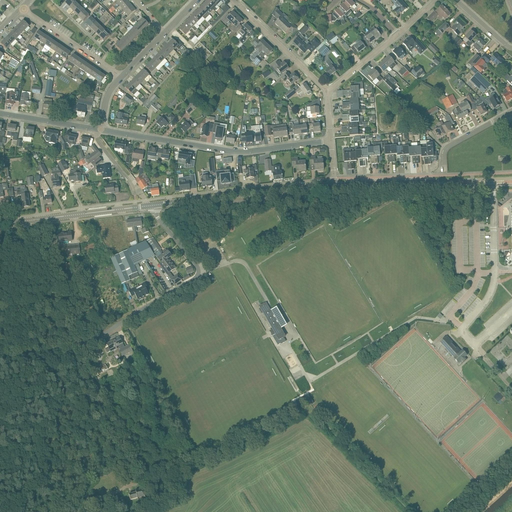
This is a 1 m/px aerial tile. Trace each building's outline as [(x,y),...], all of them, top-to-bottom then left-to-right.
[(95,0),(93,2),(89,7),(92,10),(98,3),(95,0)] [(126,0),(120,6),(123,9),(118,12),(118,13),(120,15),(122,13),(124,11),(125,11),(131,5),(126,0)] [(208,0),(206,3),(213,10),(215,12),(217,10),(215,8),(217,5),(212,0),(208,0)] [(262,0),(257,6),(261,10),(262,12),(263,12),(265,14),(270,8),(262,0)] [(355,5),(350,0),(345,0),(346,0),(346,1),(343,4),(349,10),(355,5)] [(395,4),(392,8),(397,14),(400,12),(402,10),(403,12),(407,8),(400,0),(392,0),(395,4)] [(75,2),(70,8),(74,12),(80,6),(75,2)] [(213,10),(206,3),(202,7),(209,14),(213,10)] [(79,17),(85,11),(82,8),(84,6),(82,4),(80,6),(74,12),(79,17)] [(344,15),(349,10),(343,4),(342,4),(340,5),(341,6),(338,9),(344,15)] [(136,10),(131,5),(125,11),(129,16),(136,10)] [(446,19),(447,18),(450,15),(448,13),(449,12),(445,9),(445,8),(444,8),(442,6),(435,12),(434,12),(427,19),(431,23),(440,14),(446,19)] [(210,15),(209,14),(202,7),(197,12),(203,17),(205,20),(210,15)] [(363,7),(358,12),(362,16),(368,10),(363,7)] [(271,15),(275,17),(278,11),(279,10),(275,8),(271,15)] [(344,15),(338,9),(332,14),(333,15),(332,16),(331,16),(327,15),(327,23),(331,23),(331,22),(335,22),(337,19),(339,21),(344,15)] [(89,15),(85,11),(79,17),(84,21),(89,15)] [(275,24),(281,29),(286,23),(283,20),(285,17),(278,11),(275,17),(278,20),(275,24)] [(193,16),(198,21),(203,17),(197,12),(193,16)] [(232,23),(238,17),(233,12),(230,16),(228,14),(221,20),(226,25),(230,21),(232,23)] [(88,25),(90,28),(96,22),(94,20),(96,17),(93,14),(88,19),(89,20),(84,24),(87,27),(88,25)] [(193,16),(188,21),(197,29),(200,27),(196,24),(198,21),(193,16)] [(242,21),(238,17),(232,23),(234,25),(231,29),(235,34),(242,27),(239,25),(242,21)] [(142,18),(140,20),(141,21),(138,23),(144,29),(149,24),(142,18)] [(286,23),(281,29),(286,34),(289,30),(293,34),(297,29),(292,24),(293,23),(290,19),(286,23)] [(459,20),(455,24),(454,25),(454,26),(451,29),(458,36),(464,29),(463,30),(463,29),(465,26),(459,20)] [(19,25),(25,31),(29,26),(23,21),(19,25)] [(184,25),(189,30),(192,28),(195,32),(197,29),(188,21),(184,25)] [(96,22),(90,28),(95,32),(101,27),(96,22)] [(446,22),(438,29),(442,34),(447,29),(450,27),(446,22)] [(138,23),(134,28),(140,34),(144,29),(138,23)] [(25,31),(19,25),(14,30),(20,35),(25,31)] [(189,30),(184,25),(180,30),(185,35),(189,30)] [(243,45),(250,36),(248,34),(252,30),(246,25),(238,34),(241,37),(239,40),(239,41),(243,45)] [(309,28),(306,25),(299,31),(302,34),(309,28)] [(101,27),(95,32),(99,37),(105,31),(101,27)] [(374,28),(369,32),(375,40),(381,36),(379,34),(381,32),(378,27),(375,29),(374,28)] [(129,33),(135,38),(140,34),(134,28),(129,33)] [(14,30),(10,35),(16,40),(18,42),(20,40),(17,38),(20,35),(14,30)] [(40,41),(44,35),(39,31),(35,37),(34,37),(32,39),(35,42),(37,40),(40,41)] [(105,31),(99,37),(104,41),(110,36),(113,34),(110,31),(108,33),(105,31)] [(214,40),(218,38),(213,31),(209,33),(214,40)] [(471,31),(467,35),(465,37),(469,41),(466,44),(469,47),(473,43),(471,41),(476,36),(471,31)] [(375,40),(369,32),(365,35),(364,34),(363,34),(362,32),(360,34),(366,43),(369,42),(370,44),(375,40)] [(125,37),(131,43),(135,38),(129,33),(125,37)] [(11,45),(16,40),(10,35),(5,39),(11,45)] [(44,35),(40,41),(42,43),(41,46),(43,48),(45,45),(50,38),(44,35)] [(303,44),(300,41),(304,38),(301,35),(298,39),(298,38),(293,43),(299,48),(303,44)] [(329,42),(332,46),(338,41),(337,40),(339,38),(337,36),(329,42)] [(126,47),(131,43),(125,37),(120,42),(126,47)] [(45,45),(50,49),(55,42),(50,38),(45,45)] [(259,41),(256,38),(252,43),(256,48),(255,49),(256,51),(250,58),(253,61),(263,51),(268,46),(263,41),(261,43),(258,41),(259,41)] [(303,44),(299,48),(305,54),(309,50),(312,53),(316,49),(317,48),(321,44),(314,38),(309,43),(307,40),(303,44)] [(426,50),(420,43),(417,46),(410,38),(403,43),(409,50),(414,46),(420,54),(426,50)] [(5,39),(1,44),(7,49),(11,45),(5,39)] [(459,39),(454,44),(457,48),(463,42),(459,39)] [(475,44),(472,47),(479,53),(482,51),(481,50),(485,45),(479,39),(475,44)] [(173,40),(168,44),(174,50),(177,47),(179,50),(183,46),(177,40),(175,42),(173,40)] [(317,48),(316,49),(318,51),(324,46),(327,49),(328,47),(328,46),(325,43),(327,42),(327,41),(326,40),(321,44),(317,48)] [(50,49),(56,52),(60,46),(55,42),(50,49)] [(117,43),(115,45),(116,46),(116,47),(122,52),(126,47),(120,42),(118,44),(117,43)] [(203,45),(200,42),(195,48),(197,51),(203,45)] [(359,53),(365,48),(360,42),(355,46),(354,45),(351,48),(354,53),(357,51),(359,53)] [(168,44),(164,49),(169,54),(172,57),(177,52),(174,50),(168,44)] [(432,44),(428,47),(435,54),(439,51),(432,44)] [(206,48),(203,45),(197,51),(200,53),(206,48)] [(56,52),(61,56),(66,49),(60,46),(56,52)] [(263,51),(253,61),(252,62),(257,67),(264,59),(262,58),(266,54),(267,55),(270,53),(271,53),(272,52),(272,51),(273,50),(268,46),(263,51)] [(324,46),(318,51),(324,57),(329,51),(327,49),(324,46)] [(399,47),(395,51),(394,52),(393,52),(396,56),(399,59),(400,59),(402,60),(408,55),(405,52),(404,53),(399,47)] [(208,50),(206,48),(200,53),(203,56),(208,50)] [(71,53),(66,49),(61,56),(66,59),(71,53)] [(164,49),(159,53),(165,59),(169,54),(164,49)] [(187,50),(181,57),(183,59),(185,61),(191,54),(187,50)] [(212,54),(208,50),(203,56),(206,60),(212,54)] [(159,53),(155,58),(160,64),(163,66),(167,61),(165,59),(159,53)] [(476,54),(467,64),(472,68),(473,67),(481,59),(476,54)] [(485,54),(482,57),(489,63),(491,60),(498,67),(499,66),(502,63),(502,64),(503,63),(502,63),(503,62),(495,54),(491,59),(485,54)] [(69,61),(74,65),(79,58),(73,55),(69,61)] [(389,57),(384,61),(389,67),(392,65),(394,68),(397,65),(389,57)] [(74,65),(80,68),(84,62),(79,58),(74,65)] [(155,58),(150,63),(156,68),(158,71),(163,66),(160,64),(155,58)] [(10,66),(15,69),(19,63),(17,61),(17,62),(16,62),(17,61),(13,59),(12,59),(10,62),(9,65),(10,66)] [(326,62),(330,68),(325,71),(329,77),(336,72),(332,67),(334,65),(329,59),(326,62)] [(481,59),(473,67),(481,73),(484,69),(487,65),(485,63),(481,59)] [(284,62),(283,63),(281,64),(279,61),(272,67),(276,71),(277,70),(281,74),(289,69),(284,62)] [(384,61),(378,66),(387,75),(389,73),(387,70),(389,67),(384,61)] [(80,68),(85,72),(89,65),(84,62),(80,68)] [(150,63),(146,67),(151,73),(154,75),(158,71),(156,68),(150,63)] [(85,72),(90,76),(95,69),(89,65),(85,72)] [(217,71),(211,66),(206,71),(209,73),(212,77),(217,71)] [(411,72),(410,73),(410,74),(410,73),(416,79),(424,72),(419,66),(415,69),(415,68),(411,72)] [(209,73),(206,71),(202,67),(198,72),(205,78),(209,73)] [(404,67),(398,72),(402,76),(403,75),(407,71),(404,67)] [(90,76),(96,79),(100,73),(95,69),(90,76)] [(139,74),(145,80),(149,75),(144,70),(139,74)] [(271,74),(268,70),(261,75),(265,79),(271,74)] [(383,80),(377,74),(374,70),(368,76),(374,81),(376,79),(380,82),(383,80)] [(476,75),(470,81),(483,93),(491,85),(478,72),(476,75)] [(105,76),(100,73),(96,79),(98,81),(96,86),(100,88),(102,83),(101,83),(105,76)] [(294,73),(290,76),(288,73),(282,78),(285,83),(288,81),(291,85),(299,79),(294,73)] [(139,74),(135,79),(140,84),(145,80),(139,74)] [(140,84),(135,79),(130,83),(136,89),(140,84)] [(136,89),(130,83),(126,88),(131,94),(132,93),(134,96),(138,91),(136,89)] [(343,94),(359,93),(364,92),(363,89),(363,83),(358,84),(358,87),(350,87),(350,90),(343,91),(343,94)] [(312,93),(305,84),(296,91),(298,94),(302,91),(305,95),(307,93),(308,95),(312,93)] [(511,98),(511,89),(511,87),(506,89),(507,90),(503,92),(503,94),(504,96),(503,96),(507,101),(511,98)] [(20,90),(7,88),(6,92),(6,93),(7,93),(7,97),(7,98),(7,100),(6,104),(13,105),(14,102),(19,102),(20,90)] [(295,92),(292,89),(284,95),(287,98),(295,92)] [(26,92),(22,92),(21,105),(27,106),(31,106),(32,102),(31,102),(32,96),(26,95),(26,92)] [(92,107),(94,96),(87,94),(86,100),(79,98),(77,104),(92,107)] [(156,96),(154,94),(143,106),(144,107),(144,106),(146,108),(156,96)] [(453,94),(445,99),(450,107),(458,103),(453,94)] [(470,106),(475,103),(470,94),(466,97),(470,106)] [(133,100),(126,95),(122,100),(129,105),(133,100)] [(500,105),(495,95),(491,96),(485,100),(491,105),(492,104),(494,108),(495,108),(496,109),(499,107),(498,106),(500,105)] [(167,106),(171,110),(180,100),(176,96),(167,106)] [(146,99),(144,97),(142,100),(141,99),(140,100),(138,99),(136,102),(142,106),(147,100),(146,99)] [(52,100),(44,99),(43,103),(44,103),(44,108),(51,109),(52,104),(51,104),(52,100)] [(459,107),(460,107),(462,112),(462,111),(465,116),(468,114),(467,112),(472,110),(468,102),(467,103),(466,100),(461,103),(462,105),(459,107)] [(488,106),(482,101),(478,102),(478,103),(474,105),(478,112),(481,116),(487,113),(487,112),(487,111),(485,110),(485,109),(488,106)] [(192,103),(184,110),(188,114),(196,107),(192,103)] [(159,110),(153,104),(150,108),(156,114),(159,110)] [(86,107),(77,106),(76,111),(78,112),(77,116),(85,118),(86,111),(85,111),(86,107)] [(319,107),(314,108),(311,108),(311,112),(307,112),(308,118),(317,118),(316,115),(319,114),(319,107)] [(458,120),(465,116),(462,111),(462,112),(460,107),(452,111),(455,116),(456,115),(458,120)] [(129,115),(117,113),(116,117),(115,123),(127,125),(128,119),(129,115)] [(168,117),(166,116),(163,119),(162,118),(156,123),(157,124),(155,125),(158,127),(159,127),(160,126),(161,128),(164,126),(166,127),(175,117),(171,114),(168,117)] [(138,118),(138,120),(137,125),(144,126),(145,119),(146,116),(142,115),(141,119),(138,118)] [(186,122),(184,125),(180,128),(185,133),(191,127),(190,127),(194,124),(189,119),(186,122)] [(289,120),(289,127),(290,133),(293,133),(294,135),(301,135),(300,125),(299,125),(299,124),(293,125),(292,120),(289,120)] [(441,122),(439,123),(446,135),(454,130),(449,123),(443,126),(441,122)] [(220,124),(214,123),(214,125),(213,132),(213,133),(216,134),(215,138),(218,139),(218,140),(221,140),(221,139),(222,139),(224,128),(220,128),(220,124)] [(438,139),(446,135),(439,123),(437,124),(439,128),(433,131),(438,139)] [(213,132),(214,125),(209,124),(209,127),(203,126),(203,129),(202,129),(201,133),(202,133),(201,136),(207,137),(208,131),(213,132)] [(279,125),(280,130),(281,137),(288,136),(287,133),(290,133),(289,127),(286,127),(286,124),(279,125)] [(300,125),(301,135),(308,134),(307,131),(310,130),(310,124),(306,125),(306,126),(303,126),(303,124),(300,125)] [(313,124),(310,124),(310,130),(313,130),(314,133),(321,132),(320,124),(313,125),(313,124)] [(16,126),(9,125),(7,136),(14,137),(13,141),(17,141),(18,133),(15,133),(16,126)] [(424,125),(421,128),(428,135),(431,131),(424,125)] [(274,138),(281,137),(280,130),(273,130),(273,126),(270,126),(265,126),(266,136),(274,135),(274,138)] [(255,127),(251,127),(252,133),(253,141),(255,141),(256,144),(259,143),(259,142),(262,142),(260,131),(256,131),(255,127)] [(34,135),(34,134),(35,129),(27,128),(26,133),(24,133),(23,137),(32,139),(33,135),(34,135)] [(242,131),(241,134),(242,142),(246,142),(246,144),(253,143),(253,141),(252,133),(245,134),(245,130),(242,131)] [(58,139),(59,133),(47,131),(46,136),(44,136),(44,137),(46,142),(49,142),(48,143),(51,144),(51,145),(56,146),(57,141),(57,139),(58,139)] [(227,136),(227,137),(226,142),(234,144),(235,137),(234,137),(235,133),(232,132),(231,137),(227,136)] [(66,135),(63,136),(67,143),(68,143),(68,144),(74,145),(75,142),(76,136),(69,135),(66,135)] [(67,143),(63,136),(60,138),(61,142),(58,144),(62,150),(67,147),(67,143)] [(82,143),(81,146),(82,146),(83,150),(87,151),(88,148),(88,144),(89,144),(90,139),(83,137),(82,143)] [(404,163),(402,147),(402,143),(399,143),(399,139),(396,140),(397,154),(397,156),(400,156),(401,163),(404,163)] [(126,145),(127,143),(115,141),(114,148),(123,150),(123,153),(125,153),(125,154),(130,155),(131,146),(126,145)] [(388,163),(392,162),(390,146),(387,146),(387,142),(381,143),(382,148),(384,148),(385,155),(388,155),(388,163)] [(381,143),(373,143),(373,147),(375,164),(378,164),(377,156),(380,156),(379,148),(382,148),(381,143)] [(81,149),(80,144),(76,145),(77,151),(80,160),(85,159),(81,149)] [(91,147),(94,152),(89,156),(88,154),(84,157),(86,159),(85,160),(87,163),(89,165),(102,155),(94,145),(91,147)] [(149,151),(148,156),(152,157),(152,160),(155,161),(155,160),(158,160),(158,158),(160,150),(157,150),(157,148),(150,147),(149,150),(148,151),(149,151)] [(160,150),(158,158),(169,160),(169,154),(170,154),(170,153),(170,151),(163,149),(163,151),(160,150)] [(348,170),(351,169),(349,149),(343,149),(344,162),(347,162),(348,170)] [(134,150),(133,155),(132,162),(138,163),(139,159),(143,160),(144,152),(134,150)] [(192,154),(179,152),(178,159),(186,160),(185,168),(194,167),(195,161),(191,160),(192,154)] [(100,157),(91,163),(94,168),(103,162),(100,157)] [(315,157),(309,157),(310,165),(314,165),(315,171),(318,170),(319,171),(322,171),(323,170),(324,170),(323,160),(315,161),(314,157),(315,157)] [(297,172),(306,171),(305,161),(297,162),(297,158),(291,159),(292,167),(297,166),(297,172)] [(63,161),(58,164),(63,172),(68,170),(67,168),(68,167),(65,163),(64,163),(63,161)] [(48,174),(43,164),(42,165),(38,167),(43,177),(48,174)] [(110,166),(108,166),(97,167),(98,172),(103,172),(103,179),(110,178),(110,174),(110,166)] [(256,171),(256,166),(249,166),(249,169),(246,169),(246,166),(238,167),(239,175),(243,174),(243,173),(245,173),(245,175),(246,175),(246,179),(254,178),(254,175),(254,172),(253,171),(256,171)] [(279,166),(271,167),(271,171),(271,173),(273,173),(274,180),(282,179),(282,176),(282,175),(281,172),(280,172),(280,169),(279,166)] [(54,180),(52,180),(53,188),(60,187),(59,177),(61,176),(60,171),(58,168),(52,169),(53,172),(53,177),(54,177),(54,180)] [(189,168),(176,170),(177,178),(188,176),(188,173),(189,173),(189,168)] [(78,170),(75,170),(70,171),(70,175),(68,175),(69,182),(75,181),(75,183),(81,182),(80,174),(82,174),(81,171),(81,169),(78,170)] [(224,172),(216,172),(217,182),(221,182),(222,185),(231,184),(231,182),(234,182),(233,174),(230,175),(225,175),(224,172)] [(147,177),(145,173),(135,179),(138,183),(143,180),(147,177)] [(208,176),(207,173),(203,174),(203,177),(202,177),(202,179),(201,179),(202,187),(212,186),(211,176),(208,176)] [(185,179),(178,179),(180,192),(190,190),(189,181),(185,182),(185,179)] [(142,190),(148,186),(143,180),(138,183),(142,190)] [(158,184),(157,184),(152,185),(152,189),(148,189),(148,193),(151,193),(152,196),(160,195),(158,184)] [(106,191),(106,193),(112,193),(112,194),(119,193),(118,186),(114,186),(114,185),(105,186),(106,190),(105,190),(105,191),(106,191)] [(16,190),(17,191),(17,196),(22,195),(23,199),(22,199),(23,207),(30,206),(29,198),(28,198),(27,189),(25,189),(25,186),(21,186),(21,190),(16,190)] [(52,203),(51,198),(50,194),(47,194),(47,198),(43,199),(44,204),(52,203)] [(141,219),(127,221),(128,228),(128,232),(137,230),(136,226),(142,226),(141,219)] [(72,241),(72,237),(71,233),(59,234),(60,242),(72,241)] [(153,238),(146,241),(154,254),(156,253),(157,254),(156,255),(158,257),(162,263),(168,258),(169,258),(172,256),(168,251),(167,251),(164,254),(162,255),(160,253),(161,252),(160,250),(161,249),(153,238)] [(139,245),(137,245),(145,261),(155,256),(154,254),(146,241),(139,245)] [(75,256),(75,253),(80,253),(79,245),(61,247),(62,255),(69,254),(69,256),(75,256)] [(128,251),(111,258),(126,293),(130,292),(129,291),(130,291),(129,289),(127,290),(124,283),(139,277),(134,265),(138,264),(145,261),(137,245),(136,246),(132,248),(127,250),(128,251)] [(162,263),(160,265),(164,271),(167,275),(170,272),(176,268),(173,264),(171,262),(169,258),(168,258),(162,263)] [(175,285),(182,280),(178,275),(171,280),(175,285)] [(130,291),(129,291),(130,292),(132,296),(136,295),(138,300),(139,299),(139,300),(142,299),(142,298),(149,294),(147,291),(148,290),(145,284),(142,285),(143,286),(134,290),(134,289),(130,291)] [(266,303),(259,307),(272,330),(270,332),(275,341),(278,345),(280,343),(281,344),(286,341),(283,338),(285,337),(280,327),(280,325),(273,313),(272,313),(266,303)] [(447,336),(443,339),(440,342),(454,358),(461,352),(447,336)] [(119,337),(107,344),(109,348),(105,350),(107,353),(111,351),(111,352),(117,348),(116,347),(118,346),(121,350),(120,350),(123,356),(132,351),(129,345),(125,348),(122,344),(123,343),(122,343),(123,342),(122,340),(121,340),(119,337)] [(454,358),(458,363),(467,356),(462,351),(461,352),(454,358)] [(298,400),(296,401),(298,405),(300,404),(309,399),(308,399),(306,395),(298,400)] [(146,491),(146,490),(144,489),(143,489),(135,490),(136,492),(129,494),(131,500),(137,498),(138,500),(145,498),(146,497),(147,495),(147,494),(146,491)]
